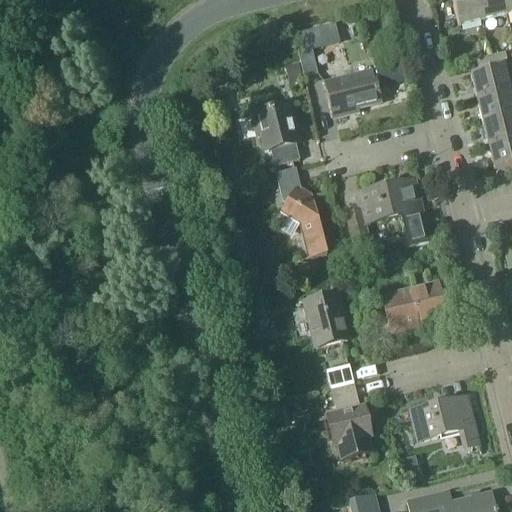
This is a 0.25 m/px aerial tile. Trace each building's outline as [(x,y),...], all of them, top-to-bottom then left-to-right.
[(451,0),(459,29),(482,23),(476,0),(451,0)] [(476,0),(482,23),(506,17),(501,0),(476,0)] [(511,0),(501,0),(506,17),(511,15),(511,0)] [(335,26),(296,36),(301,54),(312,52),(339,45),(335,26)] [(298,55),(304,79),(318,76),(312,52),(301,54),(298,55)] [(505,54),(490,58),(492,65),(506,62),(505,54)] [(476,61),(478,69),(492,65),(490,58),(476,61)] [(404,82),(399,60),(374,66),(379,88),(404,82)] [(302,81),(298,65),(285,68),(289,84),(302,81)] [(471,77),(477,101),(510,92),(505,68),(471,77)] [(357,114),(356,110),(379,105),(372,75),(326,86),(334,120),(357,114)] [(511,117),(511,98),(510,92),(477,101),(483,124),(511,117)] [(266,154),(270,152),(274,169),(300,163),(296,146),(299,146),(296,134),(294,134),(288,109),(273,112),(272,111),(257,115),(266,154)] [(511,117),(483,124),(488,148),(511,142),(511,117)] [(511,167),(511,142),(488,148),(494,172),(511,167)] [(300,226),(309,262),(327,258),(312,198),(301,191),(296,170),(276,175),(283,204),(286,206),(281,214),(300,226)] [(362,215),(347,218),(353,246),(368,243),(365,226),(399,218),(406,250),(413,248),(429,244),(414,183),(357,196),(362,215)] [(382,297),(391,336),(448,322),(439,284),(382,297)] [(305,304),(317,350),(348,343),(336,296),(305,304)] [(331,393),(354,387),(349,367),(326,372),(331,393)] [(372,439),(370,433),(364,408),(360,409),(354,387),(331,393),(336,415),(324,418),(333,450),(336,449),(340,465),(372,456),(368,440),(372,439)] [(479,448),(475,433),(467,398),(465,398),(466,400),(410,414),(417,445),(459,434),(464,452),(479,448)] [(417,470),(404,473),(407,487),(420,484),(417,470)] [(450,494),(407,504),(409,511),(495,511),(491,496),(453,505),(450,494)] [(377,511),(374,498),(351,504),(352,511),(377,511)]
